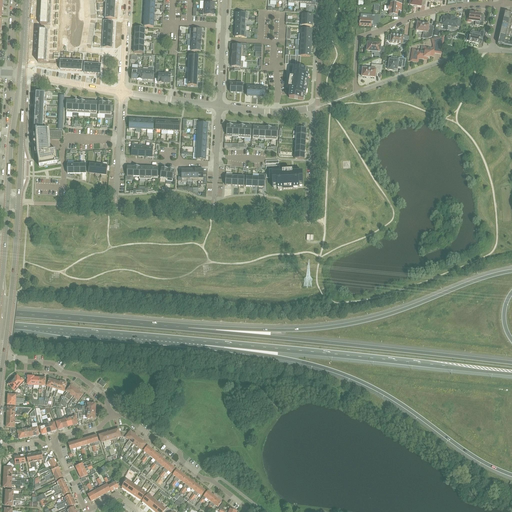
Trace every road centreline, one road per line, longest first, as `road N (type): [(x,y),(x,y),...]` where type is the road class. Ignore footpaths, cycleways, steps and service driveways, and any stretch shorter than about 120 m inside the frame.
road 1 (motorway): [(202,342),(353,379),(511,475)]
road 2 (motorway): [(511,271),(336,326),(188,327)]
road 3 (motorway): [(445,356),(188,327)]
road 4 (motorway): [(202,342),(451,366)]
road 5 (unclassified): [(359,91),(357,38),(421,14),(502,3)]
road 6 (motorway): [(0,325),(202,342)]
road 7 (motorway): [(188,327),(0,312)]
road 8 (residential): [(244,511),(163,440),(123,415),(112,417)]
road 9 (tertiary): [(3,357),(19,202)]
road 10 (residential): [(359,91),(492,50)]
road 11 (residential): [(112,417),(105,396),(76,374),(15,357)]
